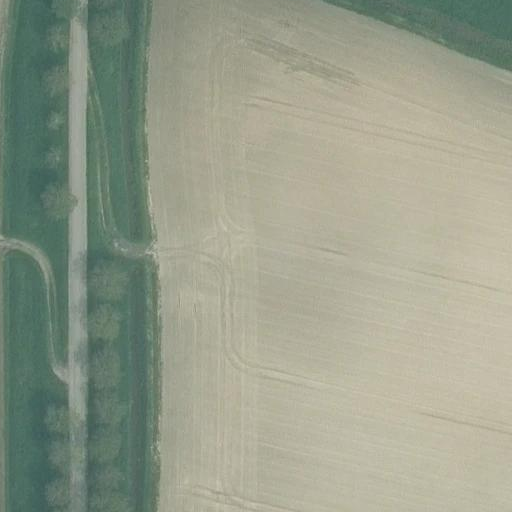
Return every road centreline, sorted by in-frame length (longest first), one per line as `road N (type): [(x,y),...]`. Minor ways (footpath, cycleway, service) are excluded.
road 1 (unclassified): [(77,511),(79,0)]
road 2 (track): [(77,76),(98,117),(115,238),(151,250)]
road 3 (track): [(0,244),(28,249),(44,266),(55,364),(76,380)]
